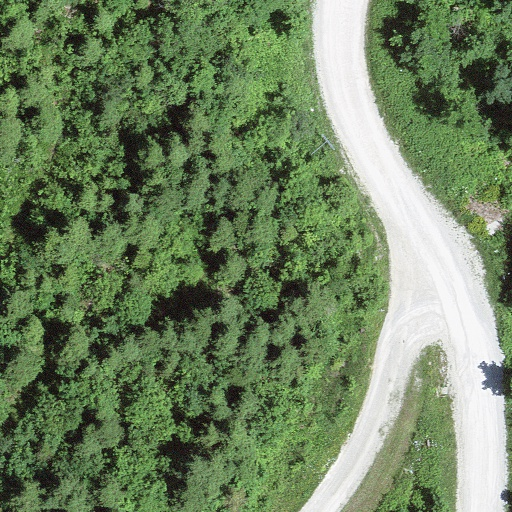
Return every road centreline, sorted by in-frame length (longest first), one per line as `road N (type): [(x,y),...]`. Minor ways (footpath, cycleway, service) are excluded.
road 1 (unclassified): [(478,511),(481,439),(461,312),(424,221),(352,109),(339,58),(342,0)]
road 2 (track): [(424,221),(406,328),(385,393),(319,511)]
